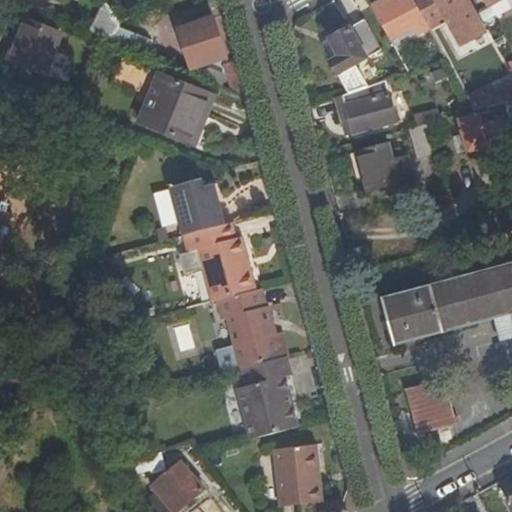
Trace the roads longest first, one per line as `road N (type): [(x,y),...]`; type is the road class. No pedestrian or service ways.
road 1 (residential): [(253,14),(386,511)]
road 2 (residential): [(511,444),(391,509)]
